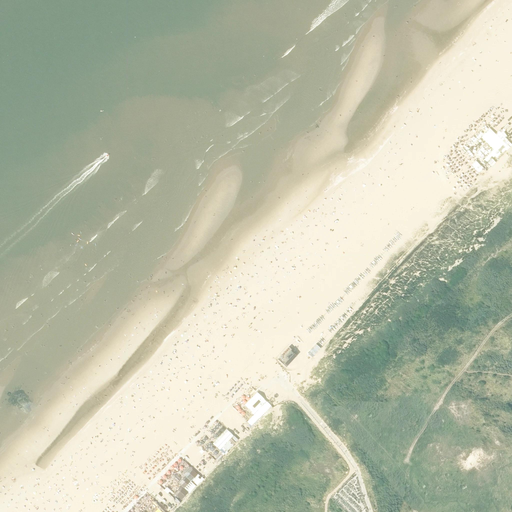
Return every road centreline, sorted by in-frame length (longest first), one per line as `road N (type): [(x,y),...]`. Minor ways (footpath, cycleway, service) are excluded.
road 1 (track): [(407,459),(461,373),(511,314)]
road 2 (unknown): [(327,511),(329,493),(352,470),(275,378)]
